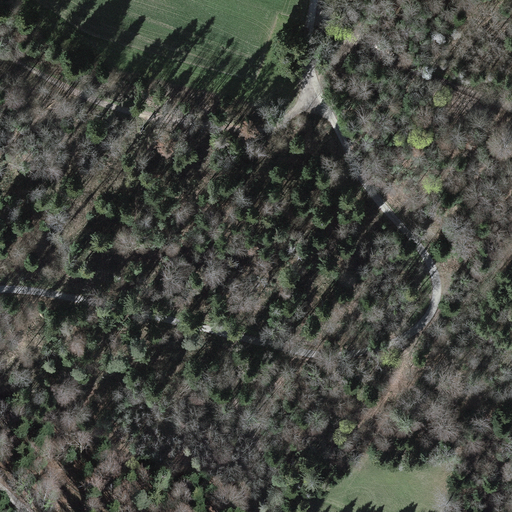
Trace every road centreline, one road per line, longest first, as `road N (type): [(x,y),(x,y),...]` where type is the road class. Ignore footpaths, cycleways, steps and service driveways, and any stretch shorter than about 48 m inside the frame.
road 1 (unclassified): [(310,0),(313,94),(433,272),(431,305),(410,331),(365,351),(318,356),(123,306),(0,287)]
road 2 (track): [(0,48),(108,103),(245,128),(276,126),(313,94)]
road 3 (track): [(229,332),(235,393),(256,440),(295,487),(352,511)]
road 4 (track): [(310,0),(351,41),(511,106)]
road 5 (track): [(424,318),(460,369),(511,398)]
